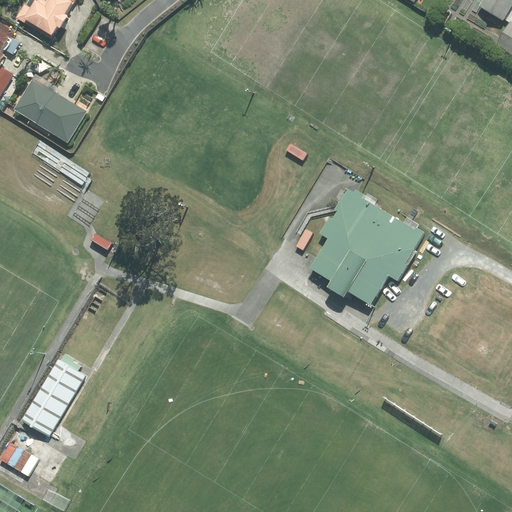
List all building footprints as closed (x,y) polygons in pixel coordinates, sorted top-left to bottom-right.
[(47,0),(45,4),(39,0),(38,0),(36,4),(34,4),(31,10),(25,5),(16,19),(51,42),(52,39),(56,31),(59,32),(67,19),(65,17),(72,5),(74,6),(77,0),(47,0)] [(511,0),(484,0),(479,10),(490,18),(503,24),(511,8),(511,0)] [(0,97),(13,75),(0,69),(0,65),(5,58),(0,55),(14,34),(0,24),(0,97)] [(511,25),(510,24),(495,49),(511,59),(511,25)] [(87,113),(32,81),(13,111),(67,145),(87,113)] [(429,234),(339,189),(312,274),(370,315),(429,234)] [(93,372),(63,354),(21,425),(55,442),(93,372)]
